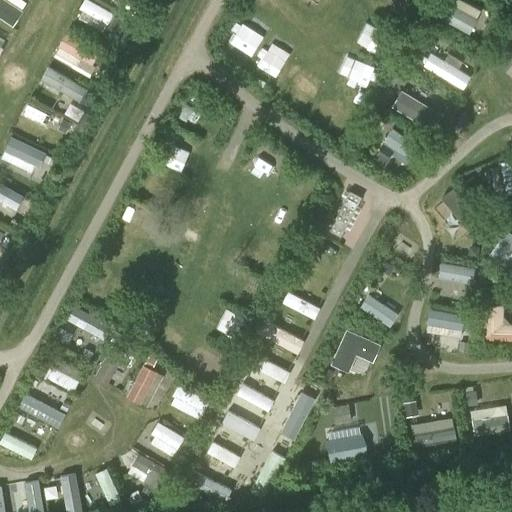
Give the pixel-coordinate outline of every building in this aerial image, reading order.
[(14,0),(0,0),(0,14),(20,25),(29,7),(14,0)] [(86,0),(78,15),(106,31),(117,11),(97,0),(86,0)] [(464,0),(445,0),(439,19),(473,31),(482,6),(464,0)] [(369,22),(359,43),(379,52),(389,32),(369,22)] [(61,55),(109,71),(115,51),(67,35),(61,55)] [(237,39),(232,48),(248,57),(253,49),(237,39)] [(279,77),(289,59),(264,45),(259,54),(266,57),(260,67),(279,77)] [(440,54),(432,67),(467,88),(475,76),(440,54)] [(357,83),(378,87),(382,63),(361,60),(357,83)] [(50,63),(42,77),(94,106),(101,92),(50,63)] [(403,89),(393,107),(437,131),(447,113),(403,89)] [(25,117),(67,134),(73,120),(31,103),(25,117)] [(11,134),(1,158),(40,173),(50,149),(11,134)] [(263,166),(282,173),(286,160),(267,154),(263,166)] [(503,171),(503,179),(511,177),(511,161),(494,163),(495,171),(503,171)] [(0,205),(17,216),(29,196),(0,178),(0,205)] [(457,184),(442,197),(468,224),(482,210),(457,184)] [(328,229),(340,236),(361,197),(349,190),(328,229)] [(0,245),(2,243),(9,248),(15,240),(0,229),(0,245)] [(469,245),(467,255),(477,257),(479,247),(469,245)] [(442,263),(442,279),(475,280),(476,264),(442,263)] [(370,286),(358,299),(388,327),(400,314),(370,286)] [(474,289),(466,287),(463,298),(472,299),(474,289)] [(511,321),(506,322),(506,303),(486,303),(486,338),(511,338),(511,321)] [(76,305),(69,322),(110,337),(116,321),(76,305)] [(464,338),(469,314),(430,306),(425,330),(464,338)] [(354,371),(360,354),(377,361),(385,341),(350,327),(335,364),(354,371)] [(469,342),(459,341),(458,349),(468,350),(469,342)] [(117,382),(125,346),(109,342),(100,378),(117,382)] [(147,405),(164,371),(146,362),(129,396),(147,405)] [(50,377),(75,391),(81,380),(57,366),(50,377)] [(245,392),(257,390),(255,376),(243,378),(245,392)] [(202,418),(212,399),(181,383),(171,402),(202,418)] [(63,401),(59,408),(66,412),(69,405),(63,401)] [(469,408),(473,434),(511,429),(507,402),(469,408)] [(25,417),(16,412),(12,418),(21,423),(25,417)] [(408,420),(411,445),(454,440),(451,414),(408,420)] [(275,423),(261,440),(278,453),(292,437),(275,423)] [(153,447),(179,453),(184,430),(159,424),(153,447)] [(327,460),(380,452),(376,424),(322,433),(327,460)] [(8,429),(1,442),(35,460),(42,448),(8,429)] [(138,450),(127,468),(153,485),(164,467),(138,450)] [(108,505),(123,500),(110,466),(95,472),(108,505)] [(24,511),(47,511),(46,480),(23,481),(24,511)] [(243,486),(234,481),(231,482),(228,487),(229,491),(238,496),(241,494),(244,489),(243,486)] [(47,487),(48,498),(63,497),(62,486),(47,487)] [(0,511),(8,511),(7,487),(0,487),(0,511)] [(142,500),(137,489),(126,494),(131,505),(142,500)]
